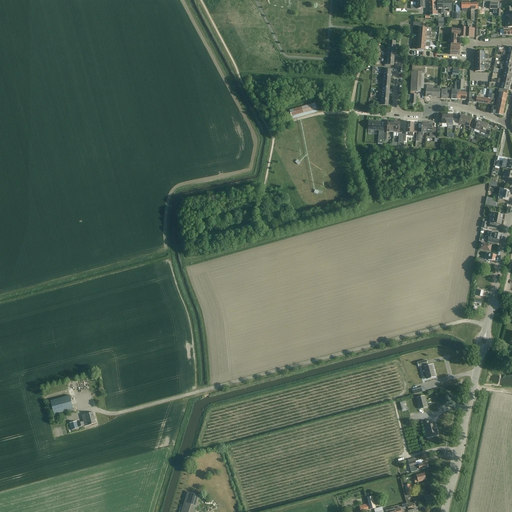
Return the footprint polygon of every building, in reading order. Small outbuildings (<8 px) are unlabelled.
[(416,0),(417,9),(425,8),(424,0),(416,0)] [(435,1),(429,1),(429,15),(433,15),(433,16),(434,17),(436,18),(437,18),(437,17),(437,11),(435,11),(435,1)] [(451,1),(443,1),(443,9),(443,11),(444,11),(445,11),(445,9),(449,9),(449,11),(451,11),(451,1)] [(483,2),(483,8),(489,8),(489,9),(493,10),(493,13),(497,14),(497,9),(498,9),(498,4),(490,3),(490,2),(483,2)] [(461,9),(471,8),(471,20),(475,20),(474,10),(477,10),(477,3),(461,3),(461,9)] [(460,37),(474,38),(474,28),(470,28),(471,26),(470,26),(469,25),(468,26),(468,28),(465,28),(465,26),(464,25),(463,25),(463,26),(463,28),(461,27),(461,30),(451,29),(451,31),(449,30),(449,31),(449,32),(449,33),(451,33),(451,40),(449,40),(448,40),(448,41),(449,42),(450,42),(450,45),(448,45),(448,46),(448,47),(449,48),(450,48),(450,51),(448,50),(447,51),(447,52),(448,53),(450,53),(450,55),(459,55),(460,44),(456,44),(457,35),(460,35),(460,37)] [(511,55),(511,47),(508,47),(507,52),(503,52),(503,53),(503,54),(511,55)] [(511,63),(511,55),(503,54),(502,56),(506,56),(505,62),(511,63)] [(412,72),(411,92),(417,92),(421,92),(421,89),(423,89),(425,66),(420,66),(420,64),(413,63),(413,64),(413,66),(412,66),(412,72)] [(511,77),(511,73),(511,69),(511,70),(501,67),(501,69),(504,70),(503,75),(511,77)] [(510,83),(511,79),(511,77),(503,75),(502,80),(498,79),(498,81),(510,83)] [(458,86),(457,99),(466,100),(466,93),(463,93),(463,80),(458,80),(458,86)] [(508,91),(509,86),(510,83),(498,81),(497,83),(501,83),(500,89),(507,91),(508,91)] [(437,89),(433,89),(433,86),(426,85),(426,89),(426,97),(440,97),(440,87),(437,87),(437,89)] [(445,90),(442,89),(441,99),(450,99),(450,89),(445,88),(445,90)] [(499,93),(498,99),(506,101),(507,94),(506,94),(507,91),(500,89),(499,89),(498,92),(499,93)] [(409,95),(408,100),(410,100),(409,106),(414,106),(414,104),(416,104),(416,95),(417,92),(411,92),(410,95),(409,95)] [(498,99),(496,107),(504,109),(506,101),(498,99)] [(317,109),(315,103),(289,110),(291,116),(317,109)] [(502,116),(504,109),(496,107),(492,106),(490,113),(495,115),(502,116)] [(447,124),(447,115),(442,115),(442,118),(439,118),(439,125),(442,125),(442,124),(447,124)] [(455,126),(457,119),(456,119),(453,119),(453,115),(447,115),(447,124),(447,126),(453,126),(455,126)] [(464,125),(466,117),(461,115),(460,120),(457,119),(455,126),(458,126),(458,124),(464,125)] [(471,129),(474,123),(470,122),(471,118),(466,117),(464,125),(469,127),(468,128),(471,129)] [(369,121),(368,130),(373,130),(379,130),(380,131),(379,139),(383,140),(384,133),(383,133),(384,127),(380,127),(381,122),(369,121)] [(471,129),(471,132),(473,133),(474,132),(479,134),(483,123),(478,121),(477,124),(474,123),(471,129)] [(407,123),(406,132),(408,132),(408,135),(409,136),(412,136),(413,136),(413,133),(414,123),(407,123)] [(479,134),(478,135),(487,138),(492,127),(488,126),(488,125),(483,123),(479,134)] [(427,134),(427,124),(422,124),(421,129),(418,129),(418,135),(416,135),(416,141),(419,141),(420,136),(423,136),(424,133),(427,133),(426,134),(427,134)] [(433,125),(427,124),(427,134),(429,135),(429,137),(435,137),(435,130),(432,130),(433,125)] [(497,160),(496,166),(511,169),(511,160),(508,160),(508,158),(500,157),(498,157),(497,160)] [(511,179),(511,176),(511,171),(505,170),(505,174),(503,174),(503,176),(503,177),(511,179)] [(507,199),(509,192),(501,190),(500,198),(507,199)] [(490,222),(489,227),(496,228),(497,224),(501,225),(503,215),(494,213),(492,223),(490,222)] [(499,240),(501,234),(491,232),(490,238),(488,238),(487,242),(498,244),(498,240),(499,240)] [(481,243),(479,249),(490,251),(491,245),(484,244),(485,243),(481,242),(481,243)] [(427,366),(427,364),(426,360),(418,363),(419,367),(420,366),(421,370),(424,369),(426,373),(423,374),(424,379),(427,379),(435,377),(432,365),(427,366)] [(69,387),(69,379),(49,379),(49,378),(42,379),(42,385),(51,384),(52,387),(69,387)] [(73,409),(70,396),(50,401),(54,415),(73,409)] [(419,409),(427,407),(424,396),(417,398),(419,409)] [(96,423),(93,413),(82,416),(83,422),(77,423),(77,421),(70,423),(72,430),(79,428),(79,427),(84,425),(85,426),(96,423)] [(424,427),(426,426),(429,437),(438,435),(437,430),(436,430),(435,424),(430,425),(429,421),(423,423),(424,427)] [(428,468),(426,462),(416,465),(415,461),(415,458),(408,460),(411,472),(428,468)] [(416,479),(414,479),(415,483),(426,480),(424,473),(416,475),(417,477),(416,478),(416,479)] [(196,511),(201,496),(187,492),(181,511),(196,511)] [(373,497),(367,498),(370,509),(376,508),(373,497)]
